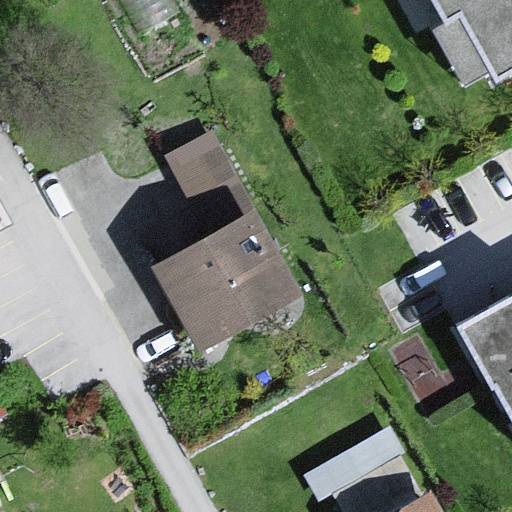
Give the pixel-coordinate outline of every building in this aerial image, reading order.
[(511,0),(432,0),(448,28),(465,19),(501,86),(511,79),(511,0)] [(215,132),(166,158),(212,243),(260,217),(215,132)] [(0,215),(0,236),(9,232),(0,215)] [(212,243),(158,272),(202,354),(304,298),(260,217),(212,243)] [(511,308),(467,332),(511,414),(511,308)] [(319,504),(334,496),(401,456),(407,453),(392,427),(304,477),(319,504)] [(334,496),(342,511),(405,511),(425,501),(401,456),(334,496)] [(405,511),(442,511),(434,496),(425,501),(405,511)]
